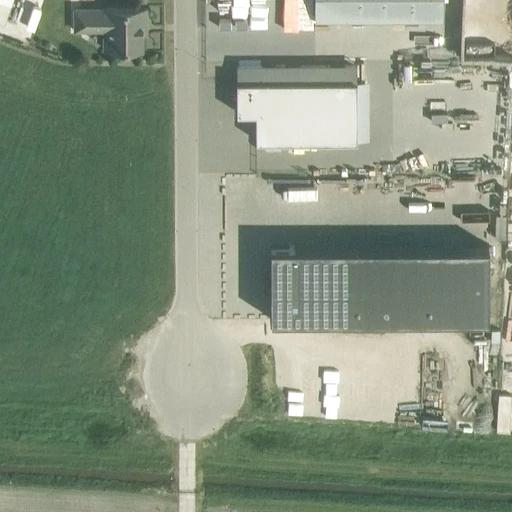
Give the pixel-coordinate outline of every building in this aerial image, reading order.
[(0,0),(0,17),(4,18),(10,0),(0,0)] [(314,0),(315,18),(327,18),(335,18),(345,18),(408,18),(443,18),(443,7),(443,0),(314,0)] [(75,29),(110,29),(110,48),(142,48),(142,24),(146,24),(146,7),(105,7),(105,8),(75,8),(75,29)] [(357,139),(357,79),(237,80),(237,112),(256,112),(256,140),(357,139)] [(0,85),(0,141),(139,141),(139,85),(0,85)] [(267,245),(267,319),(485,319),(485,245),(267,245)]
